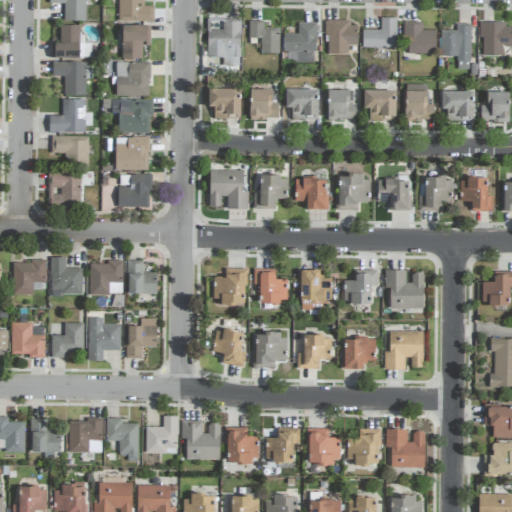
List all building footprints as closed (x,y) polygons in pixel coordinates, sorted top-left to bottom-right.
[(85,22),(85,0),(48,0),(48,3),(64,3),(63,21),(85,22)] [(153,22),(153,6),(143,6),(142,0),(117,0),(118,21),(153,22)] [(395,18),(380,18),(380,30),(362,30),(361,48),(395,48),(395,18)] [(207,57),(225,57),(225,65),(239,65),(239,19),(206,19),(207,57)] [(357,26),(349,25),(349,21),(327,20),(326,54),(348,55),(348,45),(357,45),(357,26)] [(279,54),(279,28),(263,27),(263,21),(249,21),(248,38),(261,38),(261,53),(279,54)] [(435,30),(421,31),(421,22),(404,22),(404,54),(435,54),(435,30)] [(283,34),(283,52),(296,53),(296,63),(315,63),(315,23),(298,23),(297,34),(283,34)] [(480,55),(502,56),(502,47),(511,47),(511,24),(480,23),(480,55)] [(470,24),(456,24),(456,30),(440,30),(439,56),(457,57),(456,69),(469,70),(470,24)] [(51,58),(90,58),(90,44),(80,43),(81,25),(59,25),(59,40),(51,40),(51,58)] [(147,26),(122,25),(122,58),(141,58),(142,46),(147,46),(147,26)] [(85,79),(91,79),(91,63),(52,62),(52,76),(64,77),(63,95),(84,96),(85,79)] [(149,63),(115,62),(115,96),(148,96),(149,63)] [(427,85),(404,84),(404,120),(433,120),(433,105),(426,105),(427,85)] [(240,119),(239,88),(207,89),(208,107),(213,107),(214,119),(240,119)] [(318,90),(286,89),(285,108),(291,108),(291,118),(317,118),(318,90)] [(278,103),(271,103),(272,90),(248,90),(248,119),(277,120),(278,103)] [(349,90),(327,90),(327,120),(355,120),(355,104),(349,104),(349,90)] [(395,91),(363,90),(363,121),(395,121),(395,91)] [(473,92),(441,91),(440,109),(447,109),(447,116),(473,117),(473,92)] [(508,92),(485,92),(486,105),(480,105),(480,121),(509,121),(508,92)] [(48,116),(49,133),(84,133),(84,126),(91,126),(91,113),(85,113),(85,99),(61,100),(61,116),(48,116)] [(151,100),(118,100),(118,133),(150,134),(151,100)] [(87,136),(51,137),(51,150),(63,150),(63,163),(88,163),(87,136)] [(148,137),(115,137),(114,170),(148,171),(148,137)] [(242,171),(209,170),(208,207),(220,207),(220,197),(226,197),(226,209),(247,210),(247,191),(242,191),(242,171)] [(48,206),(80,207),(80,174),(48,173),(48,206)] [(117,207),(148,208),(148,189),(151,189),(152,175),(120,175),(120,186),(117,186),(117,207)] [(253,209),(274,209),(274,199),(286,199),(287,179),(279,179),(279,175),(259,175),(259,194),(253,194),(253,209)] [(357,210),(357,202),(369,202),(369,180),(362,180),(362,175),(337,175),(338,210),(357,210)] [(418,211),(439,211),(440,201),(451,201),(452,178),(425,177),(425,195),(418,195),(418,211)] [(459,202),(471,201),(471,212),(493,211),(492,196),(487,196),(487,178),(459,178),(459,202)] [(325,210),(326,180),(294,179),(294,202),(305,202),(305,209),(325,210)] [(408,180),(377,180),(376,202),(387,202),(387,210),(407,211),(408,180)] [(511,211),(511,180),(502,181),(502,211),(511,211)] [(82,268),(64,268),(65,258),(50,257),(50,295),(81,295),(82,268)] [(32,295),(32,282),(45,282),(46,260),(30,260),(30,263),(12,263),(11,295),(32,295)] [(89,264),(88,294),(121,295),(122,261),(106,260),(105,264),(89,264)] [(156,273),(142,272),(142,261),(127,261),(126,294),(156,294),(156,273)] [(225,277),(212,278),(212,303),(245,302),(244,269),(224,269),(225,277)] [(274,279),(274,270),(253,269),(253,296),(261,296),(260,302),(286,303),(286,279),(274,279)] [(331,278),(319,278),(319,270),(299,270),(298,310),(322,310),(323,299),(330,299),(331,278)] [(355,281),(343,280),(342,303),(370,304),(370,286),(376,286),(376,270),(355,270),(355,281)] [(422,309),(423,273),(411,273),(411,283),(405,283),(405,271),(387,270),(386,308),(422,309)] [(482,282),(481,305),(508,305),(509,287),(511,287),(511,271),(494,271),(494,282),(482,282)] [(102,318),(88,317),(87,361),(102,361),(102,350),(119,351),(119,324),(102,324),(102,318)] [(156,319),(140,318),(139,326),(127,326),(126,358),(141,359),(141,347),(155,347),(156,319)] [(43,356),(44,336),(30,336),(30,323),(11,322),(10,356),(43,356)] [(50,357),(65,358),(65,354),(82,354),(83,323),(63,323),(63,336),(51,336),(50,357)] [(243,334),(215,329),(212,352),(222,353),(221,363),(242,367),(245,352),(240,351),(243,334)] [(422,332),(388,331),(388,352),(383,352),(383,370),(404,370),(404,357),(410,358),(410,367),(422,368),(422,332)] [(286,361),(286,338),(279,338),(279,333),(254,333),(253,368),(273,368),(273,361),(286,361)] [(330,360),(330,339),(323,338),(323,335),(304,334),(304,354),(297,353),(297,368),(318,369),(319,359),(330,360)] [(342,369),(362,369),(362,361),(374,361),(374,339),(342,339),(342,369)] [(511,391),(511,339),(491,339),(491,374),(488,374),(488,387),(511,388),(511,392),(511,391)] [(511,406),(483,406),(483,425),(492,425),(492,437),(511,437),(511,406)] [(24,422),(7,422),(7,417),(0,416),(0,439),(4,439),(4,453),(23,453),(24,422)] [(144,454),(176,454),(177,416),(162,416),(162,427),(145,427),(144,454)] [(137,423),(120,423),(121,418),(105,418),(105,441),(118,441),(118,454),(137,455),(137,423)] [(60,452),(60,431),(46,430),(46,419),(30,419),(30,452),(60,452)] [(101,420),(68,420),(68,453),(101,452),(101,420)] [(201,421),(181,421),(181,439),(185,439),(185,459),(219,460),(219,423),(208,423),(208,433),(201,433),(201,421)] [(246,427),(225,428),(226,463),(250,462),(250,458),(258,458),(257,436),(246,436),(246,427)] [(298,428),(277,429),(277,438),(265,438),(265,462),(292,462),(292,444),(299,444),(298,428)] [(327,429),(306,429),(307,465),(332,464),(331,459),(339,459),(339,437),(328,438),(327,429)] [(345,463),(367,464),(367,472),(376,472),(378,430),(358,429),(358,438),(346,438),(345,463)] [(423,468),(424,432),(412,431),(412,442),(406,442),(406,429),(385,429),(385,447),(390,447),(390,467),(423,468)] [(483,474),(511,474),(511,443),(492,443),(492,455),(483,455),(483,474)] [(112,511),(113,509),(117,509),(117,511),(130,511),(130,483),(98,483),(98,503),(92,504),(92,511),(112,511)] [(64,511),(84,511),(84,485),(52,486),(53,511),(64,511)] [(169,486),(136,485),(135,511),(147,511),(148,511),(152,511),(174,511),(175,507),(169,507),(169,486)] [(45,511),(46,487),(19,487),(18,505),(12,505),(11,511),(33,511),(33,510),(45,511)] [(182,511),(213,511),(213,496),(204,496),(204,493),(189,493),(189,499),(182,500),(182,511)] [(478,494),(477,511),(510,511),(511,494),(478,494)] [(257,511),(258,500),(251,499),(251,496),(231,495),(230,511),(257,511)] [(296,511),(296,496),(265,496),(265,511),(296,511)] [(421,511),(421,502),(413,502),(414,496),(389,496),(388,511),(421,511)] [(375,511),(375,498),(348,498),(347,511),(375,511)] [(339,511),(339,500),(307,500),(307,511),(339,511)]
